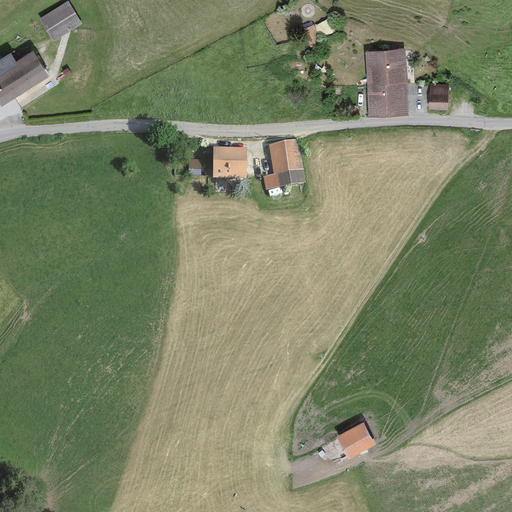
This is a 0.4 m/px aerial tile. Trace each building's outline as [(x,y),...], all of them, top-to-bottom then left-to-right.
[(81,23),(67,2),(41,18),(54,39),(81,23)] [(321,44),(314,25),(304,29),(311,48),(321,44)] [(52,73),(35,48),(19,59),(14,51),(0,60),(0,98),(4,104),(52,73)] [(407,48),(367,50),(369,115),(409,114),(407,48)] [(451,85),(431,84),(430,110),(450,111),(451,85)] [(306,184),(299,142),(269,147),(274,175),(263,177),(265,191),(306,184)] [(247,182),(248,150),(215,150),(214,181),(247,182)] [(191,158),(190,174),(201,174),(202,159),(191,158)] [(376,444),(364,422),(338,436),(349,457),(376,444)]
